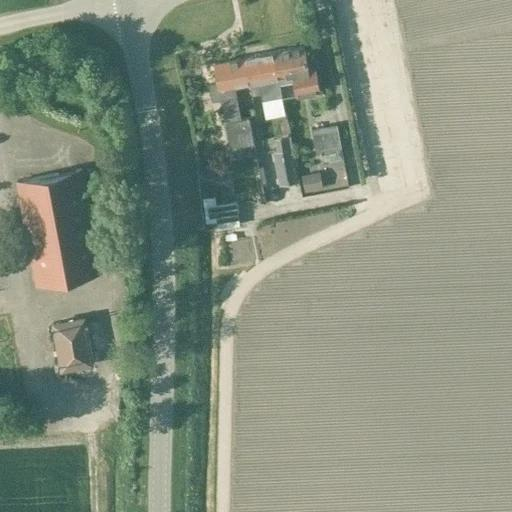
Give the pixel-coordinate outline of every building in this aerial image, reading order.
[(274,51),(280,84),(294,81),(297,95),(320,91),(313,55),(306,57),(304,46),(274,51)] [(280,84),(274,51),(244,57),(249,83),(252,94),(261,93),(263,100),(282,96),(280,84)] [(235,85),(249,83),(244,57),(215,63),(219,83),(210,85),(213,101),(222,99),(231,148),(254,143),(249,117),(241,119),(235,85)] [(312,129),(317,153),(342,148),(338,125),(312,129)] [(272,153),(279,186),(298,182),(291,149),(272,153)] [(411,179),(439,176),(437,161),(410,164),(411,179)] [(311,182),(331,180),(330,167),(309,169),(311,182)] [(36,284),(101,273),(83,169),(18,181),(36,284)] [(237,202),(216,204),(215,197),(204,198),(206,223),(217,222),(218,227),(239,224),(237,202)] [(0,309),(0,350),(27,348),(23,308),(0,309)] [(60,370),(94,365),(86,316),(52,322),(60,370)]
